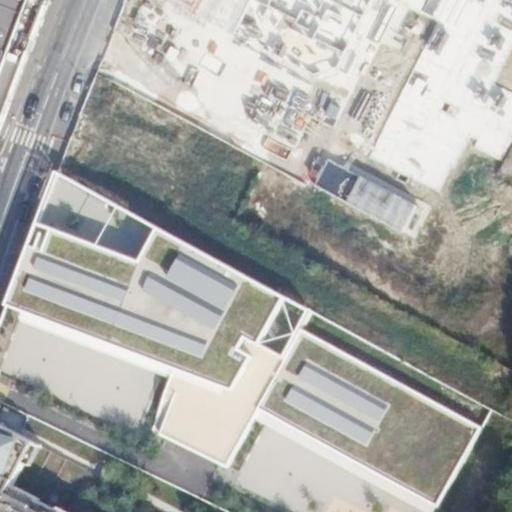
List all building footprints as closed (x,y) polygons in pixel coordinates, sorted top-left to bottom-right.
[(0,0),(0,135),(53,0),(0,0)] [(168,0),(144,52),(236,94),(279,0),(168,0)] [(474,160),(491,119),(364,68),(317,186),(328,190),(308,239),(465,301),(505,202),(484,194),(494,168),(474,160)] [(101,132),(138,152),(162,106),(125,87),(101,132)] [(160,157),(152,175),(183,189),(186,184),(217,199),(230,173),(184,152),(178,165),(160,157)] [(142,264),(157,270),(174,237),(160,230),(142,264)] [(142,264),(36,234),(10,306),(178,369),(155,431),(227,466),(262,412),(438,508),(491,410),(174,237),(157,270),(142,264)] [(41,445),(0,424),(0,511),(63,511),(61,511),(60,511),(59,511),(45,504),(46,503),(19,489),(41,445)]
